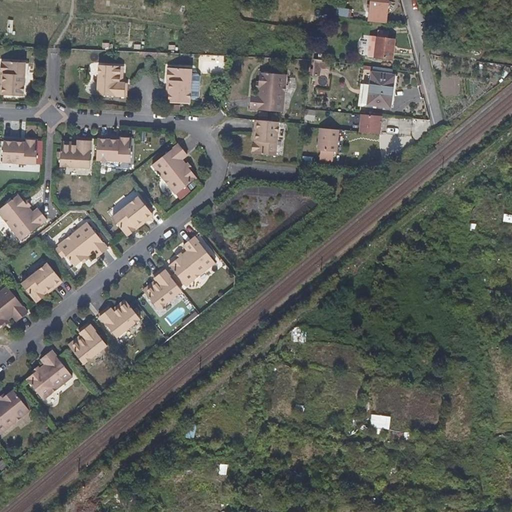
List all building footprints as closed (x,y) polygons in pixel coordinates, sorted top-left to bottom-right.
[(375,21),(389,23),(392,0),(371,0),(369,21),(375,21)] [(335,15),(347,17),(349,9),(336,6),(335,15)] [(396,38),(378,35),(375,55),(393,58),(396,38)] [(317,59),(314,59),(314,61),(313,64),(312,75),(317,75),(317,74),(319,74),(319,67),(324,68),(325,60),(317,59)] [(0,75),(2,75),(2,95),(22,96),(23,63),(0,61),(0,75)] [(119,83),(120,67),(98,66),(97,96),(126,97),(127,83),(123,83),(119,83)] [(373,67),(372,73),(392,75),(393,69),(386,68),(373,67)] [(171,83),(169,104),(191,105),(191,98),(192,74),(192,71),(168,70),(168,83),(171,83)] [(280,113),(283,75),(257,73),(255,97),(248,97),(247,110),(280,113)] [(370,85),(367,104),(389,107),(394,75),(392,75),(372,73),(371,73),(370,85)] [(199,74),(192,74),(191,98),(198,98),(200,95),(200,77),(199,74)] [(370,85),(364,84),(361,104),(367,104),(370,85)] [(305,108),(303,119),(313,121),(315,110),(305,108)] [(357,114),(356,132),(379,133),(380,115),(357,114)] [(273,156),(275,122),(270,122),(255,121),(253,141),(250,141),(249,154),(273,156)] [(337,153),(339,131),(320,129),(318,151),(337,153)] [(77,147),(61,146),(60,167),(90,169),(91,140),(78,139),(78,143),(77,147)] [(118,142),(98,141),(96,161),(130,163),(131,139),(118,139),(118,142)] [(24,143),(3,142),(2,163),(37,164),(38,141),(25,140),(24,143)] [(175,196),(196,179),(182,161),(186,157),(178,146),(152,167),(175,196)] [(18,196),(0,209),(0,215),(21,241),(47,221),(38,211),(33,214),(18,196)] [(135,227),(152,215),(138,198),(112,219),(127,238),(137,230),(135,227)] [(502,221),(511,222),(511,214),(503,214),(502,221)] [(153,217),(152,215),(135,227),(137,230),(153,217)] [(87,224),(58,248),(74,268),(93,254),(97,259),(108,250),(87,224)] [(215,264),(195,239),(184,248),(188,253),(170,267),(186,287),(215,264)] [(45,294),(61,281),(48,265),(22,286),(36,305),(47,296),(45,294)] [(182,292),(164,270),(153,278),(156,281),(158,284),(145,294),(159,311),(182,292)] [(63,284),(61,281),(45,294),(47,296),(63,284)] [(158,284),(156,281),(143,291),(145,294),(158,284)] [(7,288),(0,293),(0,326),(12,317),(17,322),(28,313),(7,288)] [(115,314),(127,304),(125,301),(113,311),(115,314)] [(141,320),(127,304),(115,314),(113,311),(110,308),(99,316),(117,339),(141,320)] [(83,339),(71,349),(84,366),(107,347),(89,324),(79,333),(81,336),(83,339)] [(68,346),(71,349),(83,339),(81,336),(68,346)] [(73,378),(52,352),(41,361),(45,366),(27,381),(44,401),(73,378)] [(0,435),(29,412),(13,392),(0,402),(0,435)] [(370,414),(370,427),(389,428),(389,415),(370,414)] [(194,438),(194,427),(182,426),(182,438),(194,438)] [(219,464),(218,474),(226,475),(227,464),(219,464)]
